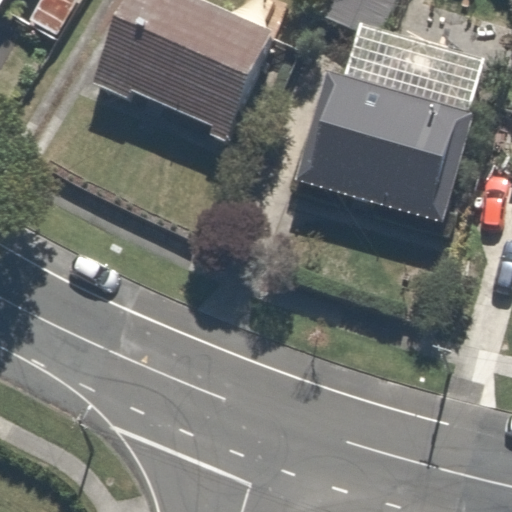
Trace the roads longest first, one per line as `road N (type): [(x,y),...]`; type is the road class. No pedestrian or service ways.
road 1 (residential): [(272,421),(0,299)]
road 2 (residential): [(511,487),(272,421)]
